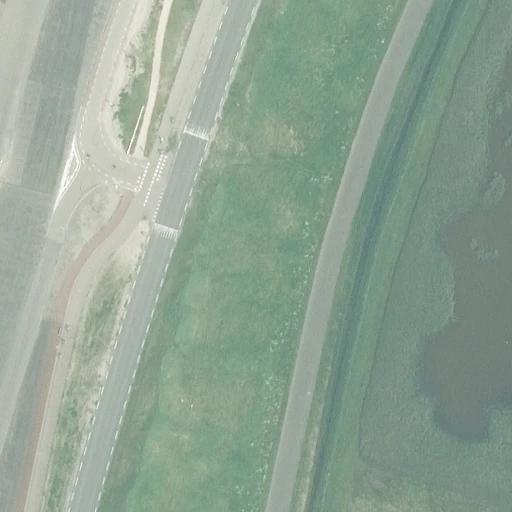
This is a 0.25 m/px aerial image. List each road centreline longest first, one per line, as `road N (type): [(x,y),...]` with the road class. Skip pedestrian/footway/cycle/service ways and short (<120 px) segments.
road 1 (secondary): [(81,511),(116,376),(178,194)]
road 2 (unclassified): [(135,0),(94,107),(96,144),(106,163),(178,194)]
road 3 (secondary): [(178,194),(242,0)]
